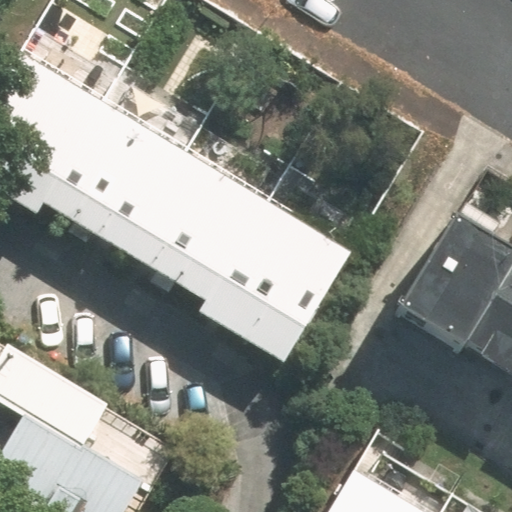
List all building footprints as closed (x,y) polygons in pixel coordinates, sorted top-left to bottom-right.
[(102,100),(18,49),(0,78),(0,185),(37,207),(102,100)] [(186,151),(102,100),(37,207),(121,258),(186,151)] [(271,201),(186,151),(121,258),(205,309),(271,201)] [(355,252),(271,201),(205,309),(290,360),(355,252)] [(391,314),(454,351),(511,255),(511,253),(450,217),(391,314)] [(511,255),(454,351),(511,385),(511,255)] [(113,511),(134,478),(12,404),(0,423),(0,482),(35,504),(48,511),(113,511)] [(417,511),(350,470),(324,511),(417,511)]
